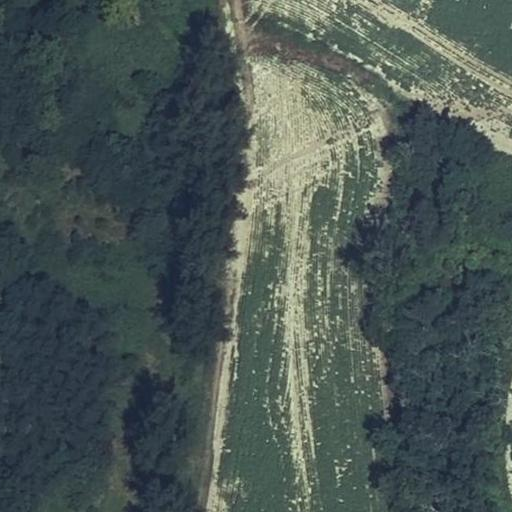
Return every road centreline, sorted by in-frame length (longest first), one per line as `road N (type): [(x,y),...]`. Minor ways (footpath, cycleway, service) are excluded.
road 1 (track): [(233,56),(207,511)]
road 2 (track): [(159,0),(192,40),(233,56),(226,0)]
